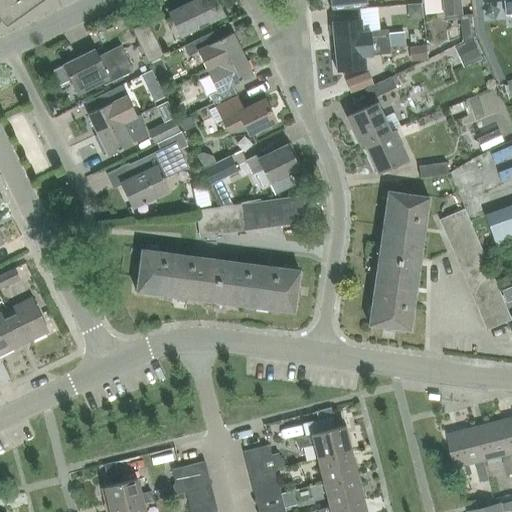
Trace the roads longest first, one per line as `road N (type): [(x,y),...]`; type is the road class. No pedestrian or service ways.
road 1 (residential): [(314,356),(340,223),(338,180),(301,100)]
road 2 (residential): [(48,242),(83,222),(87,207),(5,48)]
road 3 (residential): [(236,511),(192,338)]
road 4 (tertiary): [(314,356),(453,376)]
road 5 (residential): [(112,365),(48,242)]
road 6 (tertiary): [(0,417),(112,365)]
road 7 (tertiary): [(192,338),(314,356)]
